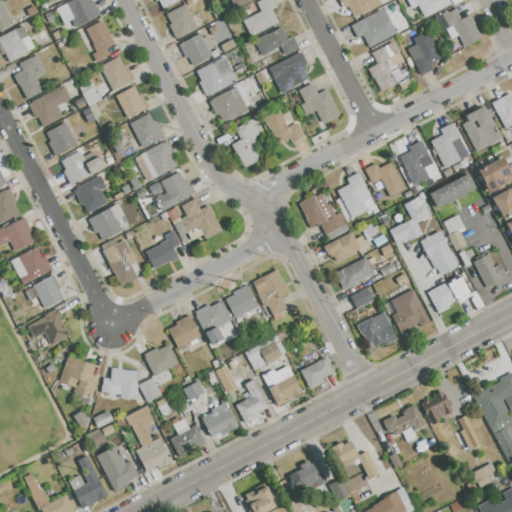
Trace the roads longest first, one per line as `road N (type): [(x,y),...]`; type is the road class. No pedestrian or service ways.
road 1 (tertiary): [(511,313),(136,511)]
road 2 (residential): [(511,58),(280,182),(257,204)]
road 3 (residential): [(0,114),(111,327)]
road 4 (residential): [(122,0),(215,171)]
road 5 (residential): [(280,232),(111,327)]
road 6 (residential): [(305,0),(374,130)]
road 7 (residential): [(297,262),(365,391)]
road 8 (residential): [(215,171),(271,218),(297,262)]
